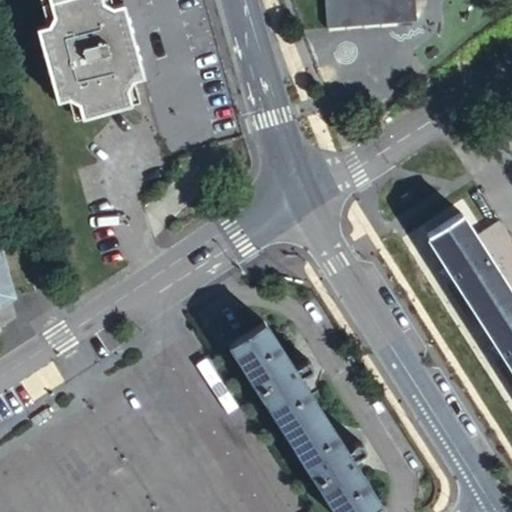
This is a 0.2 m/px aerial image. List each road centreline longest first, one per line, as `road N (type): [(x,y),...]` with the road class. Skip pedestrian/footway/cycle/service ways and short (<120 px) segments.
road 1 (tertiary): [(301,192),(495,510)]
road 2 (tertiary): [(0,378),(301,192)]
road 3 (residential): [(511,71),(364,163),(301,192)]
road 4 (tertiary): [(301,192),(239,0)]
